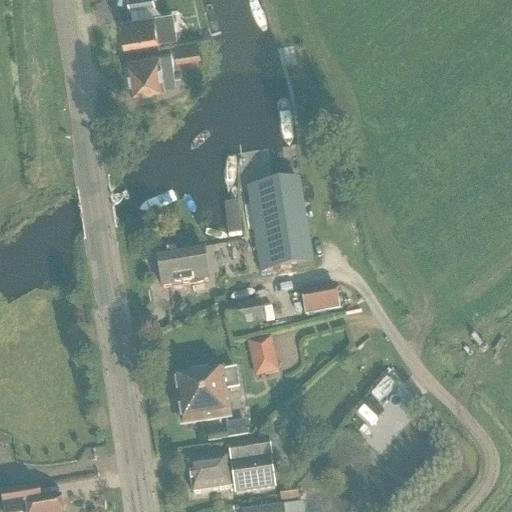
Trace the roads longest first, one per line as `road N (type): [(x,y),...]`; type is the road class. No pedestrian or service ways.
road 1 (secondary): [(141,511),(63,0)]
road 2 (unclassified): [(367,295),(429,383),(489,448),(486,483),(462,511)]
